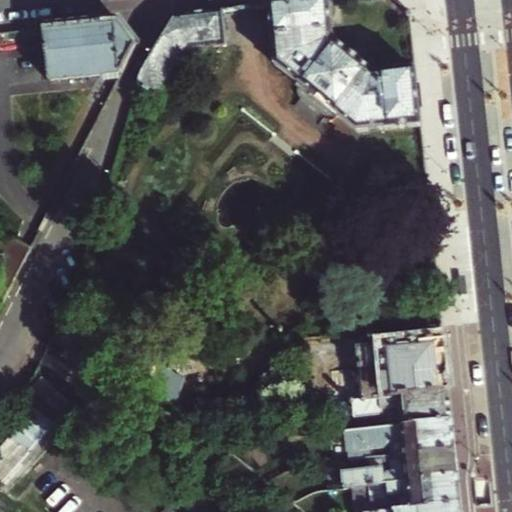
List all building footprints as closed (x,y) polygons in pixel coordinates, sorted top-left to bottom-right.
[(333,38),(330,0),(325,0),(271,5),(277,66),(357,133),(422,126),(416,70),(375,74),(333,38)] [(177,15),(144,75),(157,96),(168,96),(193,50),(227,46),(223,10),(177,15)] [(119,21),(44,30),(51,82),(124,75),(139,45),(119,21)] [(139,91),(133,111),(145,115),(151,95),(139,91)] [(0,240),(0,312),(40,236),(0,240)] [(466,262),(457,263),(459,283),(468,282),(466,262)] [(98,378),(116,357),(64,315),(51,341),(98,378)] [(364,402),(450,393),(444,340),(358,349),(364,402)] [(172,373),(154,375),(152,355),(118,358),(175,405),(172,373)] [(384,429),(452,422),(450,393),(364,402),(332,406),(334,421),(383,416),(384,429)] [(28,420),(47,435),(62,416),(43,401),(28,420)] [(393,457),(456,451),(452,422),(384,429),(330,435),(332,452),(384,447),(384,443),(391,442),(393,457)] [(346,490),(458,478),(456,451),(393,457),(369,460),(370,470),(345,473),(346,490)] [(249,503),(263,488),(235,462),(222,476),(249,503)] [(400,511),(461,505),(458,478),(346,490),(342,490),(344,506),(387,502),(390,497),(398,495),(400,511)] [(297,503),(301,507),(318,499),(316,493),(297,503)]
